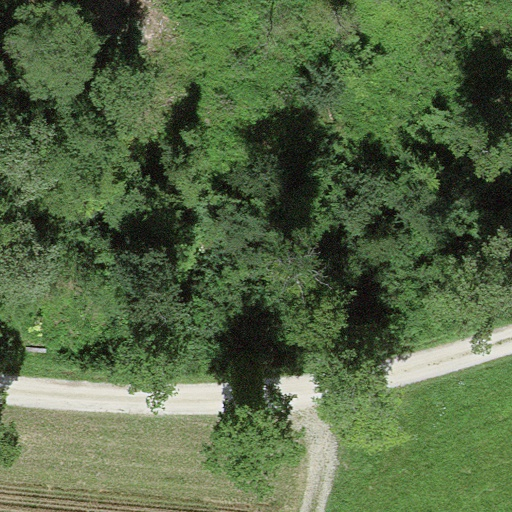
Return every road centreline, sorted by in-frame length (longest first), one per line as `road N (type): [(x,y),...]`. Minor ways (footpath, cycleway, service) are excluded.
road 1 (track): [(0,389),(157,403),(288,393),(511,331)]
road 2 (track): [(298,511),(311,466),(288,393)]
